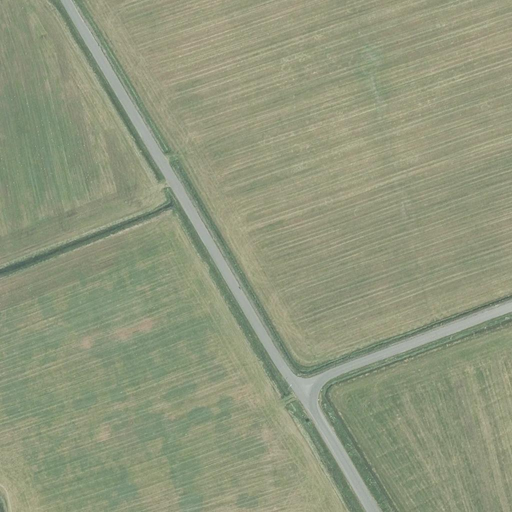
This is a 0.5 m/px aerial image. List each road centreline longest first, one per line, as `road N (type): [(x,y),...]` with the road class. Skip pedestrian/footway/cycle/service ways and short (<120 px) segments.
road 1 (tertiary): [(297,387),(65,0)]
road 2 (unclassified): [(297,387),(511,307)]
road 3 (tertiary): [(370,511),(297,387)]
